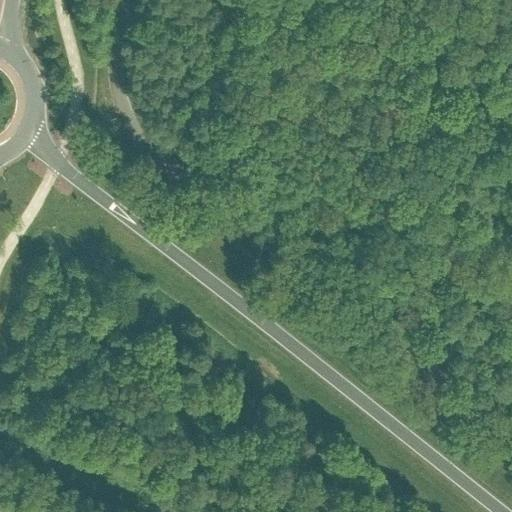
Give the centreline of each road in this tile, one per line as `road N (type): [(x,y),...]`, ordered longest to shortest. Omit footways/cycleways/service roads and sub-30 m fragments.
road 1 (unclassified): [(511,431),(139,141),(116,83),(126,0)]
road 2 (trunk): [(500,511),(27,132)]
